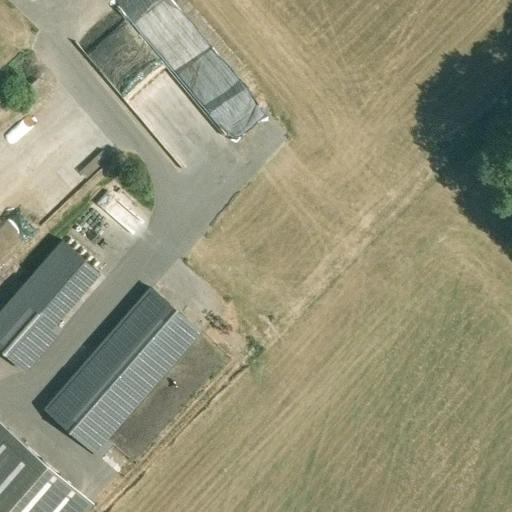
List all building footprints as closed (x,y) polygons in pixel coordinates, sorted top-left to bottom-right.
[(156,0),(136,0),(129,5),(138,18),(159,4),(156,0)] [(115,7),(83,34),(116,74),(148,48),(115,7)] [(200,66),(189,82),(208,94),(218,79),(200,66)] [(158,72),(132,100),(167,131),(192,103),(158,72)] [(233,135),(253,122),(225,79),(206,92),(233,135)] [(37,114),(60,144),(89,121),(66,92),(37,114)] [(13,132),(39,165),(61,148),(35,115),(13,132)] [(62,238),(0,308),(0,347),(25,370),(62,328),(56,322),(100,272),(62,238)] [(43,407),(94,452),(100,457),(113,442),(108,437),(201,330),(148,285),(43,407)] [(0,511),(66,511),(0,449),(0,511)]
